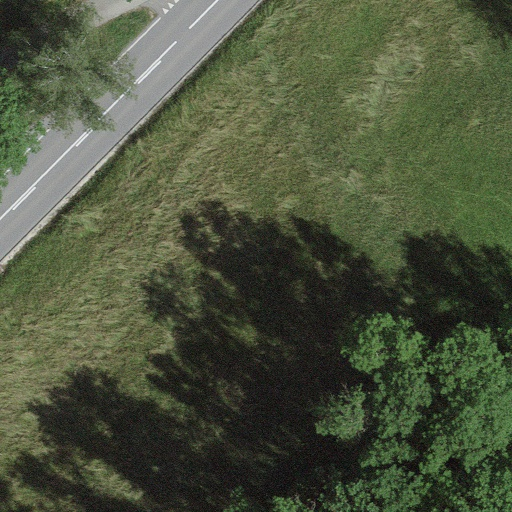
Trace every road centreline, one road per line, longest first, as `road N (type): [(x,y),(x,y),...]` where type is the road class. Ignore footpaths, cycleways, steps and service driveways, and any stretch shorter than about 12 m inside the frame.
road 1 (tertiary): [(215,0),(0,220)]
road 2 (track): [(0,66),(128,0)]
